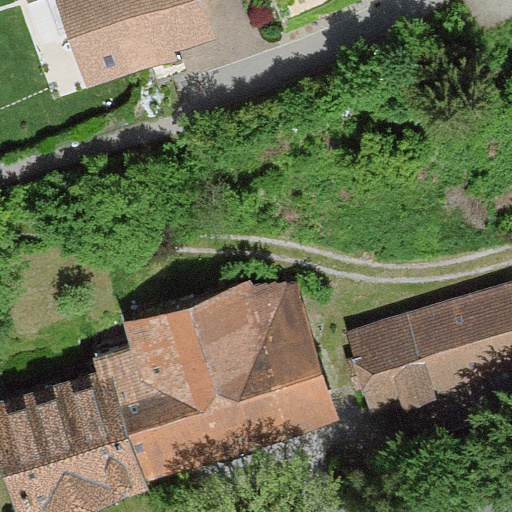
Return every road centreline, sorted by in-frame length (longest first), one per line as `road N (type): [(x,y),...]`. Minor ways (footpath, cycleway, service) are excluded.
road 1 (track): [(0,227),(272,248),(346,268),(408,273),(511,252)]
road 2 (residential): [(406,0),(242,87)]
